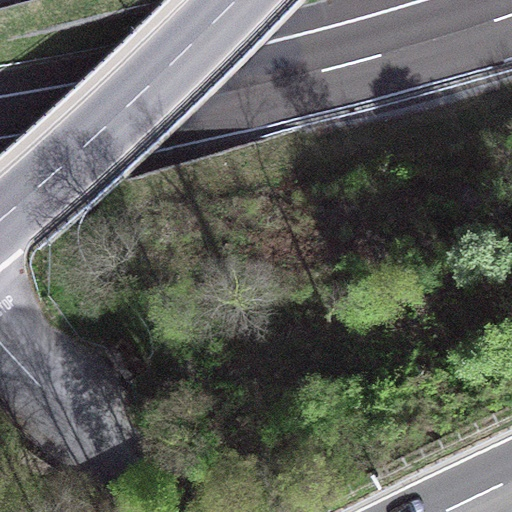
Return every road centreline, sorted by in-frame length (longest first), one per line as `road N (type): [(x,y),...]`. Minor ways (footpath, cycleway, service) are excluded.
road 1 (motorway): [(511,11),(297,72),(0,134)]
road 2 (primary): [(238,0),(0,221)]
road 3 (residential): [(162,511),(0,340)]
